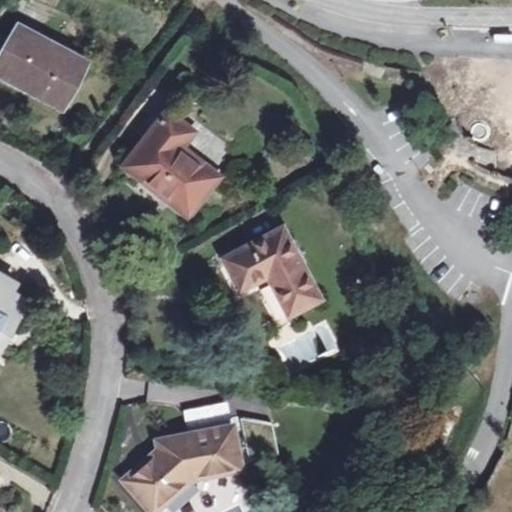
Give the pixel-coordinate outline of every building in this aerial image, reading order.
[(0,66),(0,74),(64,108),(87,63),(20,28),(0,66)] [(511,33),(493,33),(493,42),(511,42),(511,33)] [(380,77),(384,64),(365,59),(360,72),(380,77)] [(189,216),(220,177),(182,148),(195,131),(168,110),(125,166),(189,216)] [(242,289),(270,274),(290,314),(321,298),(284,228),(226,258),(242,289)] [(0,345),(27,299),(10,289),(14,282),(0,273),(0,345)] [(161,448),(127,480),(154,511),(195,477),(242,467),(233,427),(160,441),(161,448)]
